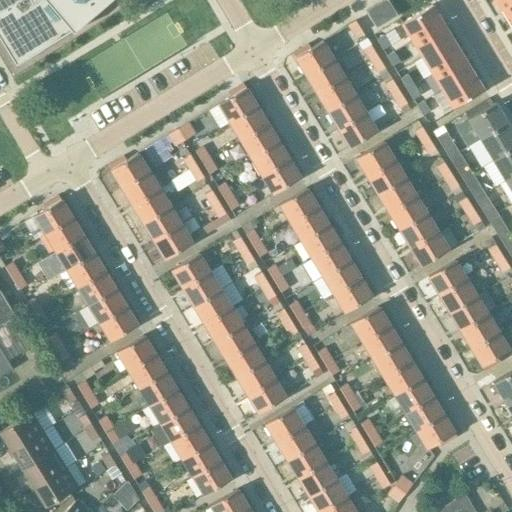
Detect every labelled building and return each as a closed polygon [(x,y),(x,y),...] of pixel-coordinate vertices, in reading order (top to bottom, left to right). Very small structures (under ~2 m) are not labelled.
[(0,0),(0,38),(15,64),(71,30),(73,32),(109,0),(0,0)] [(375,27),(396,14),(387,0),(382,0),(365,11),(375,27)] [(511,0),(493,0),(507,22),(511,19),(511,0)] [(432,5),(401,23),(412,41),(442,22),(432,5)] [(362,32),(355,20),(348,24),(355,36),(362,32)] [(442,22),(412,41),(422,57),(452,38),(442,22)] [(394,29),(383,35),(390,45),(400,39),(394,29)] [(383,35),(377,39),(383,50),(390,45),(383,35)] [(452,38),(422,57),(432,74),(462,55),(452,38)] [(305,74),(332,58),(321,41),(310,48),(307,44),(292,53),(305,74)] [(369,60),(376,55),(370,44),(362,49),(369,60)] [(393,51),(386,56),(393,66),(400,62),(393,51)] [(384,67),(376,55),(369,60),(377,72),(384,67)] [(462,55),(432,74),(442,90),(472,71),(462,55)] [(305,74),(316,92),(342,76),(332,58),(305,74)] [(472,71),(442,90),(452,107),(483,88),(472,71)] [(407,74),(400,78),(407,89),(414,85),(407,74)] [(326,109),(353,93),(342,76),(316,92),(326,109)] [(389,93),(397,89),(392,80),(384,85),(389,93)] [(414,85),(407,89),(413,99),(420,95),(414,85)] [(229,121),(256,105),(246,87),(216,103),(229,121)] [(406,103),(397,89),(389,93),(398,108),(406,103)] [(336,126),(363,110),(353,93),(326,109),(336,126)] [(489,98),(464,113),(467,118),(492,103),(489,98)] [(423,101),(416,105),(423,115),(430,111),(423,101)] [(466,119),(453,127),(465,147),(478,139),(506,122),(494,102),(492,103),(467,118),(466,119)] [(240,139),(266,123),(256,105),(229,121),(240,139)] [(375,130),(363,110),(336,126),(349,146),(375,130)] [(187,122),(180,127),(187,138),(194,134),(187,122)] [(490,159),(511,145),(511,131),(506,122),(478,139),(490,159)] [(277,141),(266,123),(240,139),(250,157),(277,141)] [(441,126),(432,131),(436,137),(445,132),(441,126)] [(420,142),(428,137),(421,127),(414,131),(420,142)] [(175,130),(167,134),(174,146),(182,141),(175,130)] [(448,157),(457,152),(445,132),(436,137),(448,157)] [(435,150),(428,137),(420,142),(428,154),(435,150)] [(261,175),(288,158),(277,141),(250,157),(261,175)] [(366,175),(393,158),(382,141),(355,157),(366,175)] [(511,173),(511,145),(490,159),(503,179),(511,173)] [(195,151),(201,162),(209,157),(202,146),(195,151)] [(468,172),(457,152),(448,157),(460,177),(468,172)] [(121,187),(148,171),(137,153),(125,160),(123,156),(108,165),(121,187)] [(189,170),(196,165),(189,154),(182,158),(189,170)] [(209,157),(201,162),(209,174),(216,169),(209,157)] [(299,177),(288,158),(261,175),(272,193),(299,177)] [(403,176),(393,158),(366,175),(376,192),(403,176)] [(441,177),(449,172),(443,162),(435,167),(441,177)] [(196,165),(189,170),(170,181),(176,191),(188,184),(186,181),(193,177),(196,181),(203,177),(196,165)] [(131,205),(158,188),(148,171),(121,187),(131,205)] [(457,186),(449,172),(441,177),(449,190),(457,186)] [(481,192),(468,172),(460,177),(472,198),(481,192)] [(511,194),(511,173),(503,179),(511,194)] [(414,193),(403,176),(376,192),(387,210),(414,193)] [(216,186),(223,198),(230,193),(224,182),(216,186)] [(142,222),(169,206),(158,188),(131,205),(142,222)] [(290,222),(316,206),(305,188),(279,204),(290,222)] [(210,205),(218,201),(211,190),(204,194),(210,205)] [(481,192),(472,198),(482,215),(491,209),(481,192)] [(230,193),(223,198),(230,210),(238,205),(230,193)] [(424,211),(414,193),(387,210),(397,227),(424,211)] [(44,233),(70,216),(57,195),(42,204),(45,209),(33,216),(44,233)] [(463,213),(470,208),(464,198),(457,202),(463,213)] [(225,213),(218,201),(210,205),(218,217),(225,213)] [(142,222),(153,240),(180,224),(169,206),(142,222)] [(316,206),(290,222),(300,239),(327,223),(316,206)] [(478,221),(470,208),(463,213),(471,226),(478,221)] [(496,238),(505,233),(491,209),(482,215),(496,238)] [(436,229),(424,211),(397,227),(409,246),(436,229)] [(81,235),(70,216),(44,233),(55,251),(81,235)] [(252,220),(241,227),(244,233),(252,229),(256,227),(252,220)] [(327,223),(300,239),(311,258),(338,242),(327,223)] [(191,243),(180,224),(153,240),(164,259),(191,243)] [(244,233),(252,245),(259,240),(252,229),(244,233)] [(448,249),(436,229),(409,246),(421,265),(448,249)] [(9,231),(0,236),(2,240),(11,235),(9,231)] [(508,258),(511,256),(511,244),(505,233),(496,238),(508,258)] [(81,235),(55,251),(66,268),(92,252),(81,235)] [(239,253),(247,249),(239,236),(232,241),(239,253)] [(259,240),(252,245),(258,256),(266,252),(259,240)] [(311,258),(322,274),(348,258),(338,242),(311,258)] [(492,261),(499,257),(493,246),(485,250),(492,261)] [(253,260),(247,249),(239,253),(246,264),(253,260)] [(92,252),(66,268),(77,286),(103,270),(92,252)] [(182,288),(209,272),(198,254),(171,270),(182,288)] [(507,269),(499,257),(492,261),(499,273),(507,269)] [(359,276),(348,258),(322,274),(332,292),(359,276)] [(291,260),(276,269),(281,276),(296,267),(291,260)] [(438,294),(465,278),(454,260),(427,276),(438,294)] [(3,266),(11,278),(18,273),(11,262),(3,266)] [(266,269),(273,281),(281,276),(276,269),(273,264),(266,269)] [(87,304),(114,288),(103,270),(77,286),(87,304)] [(220,290),(209,272),(182,288),(193,306),(220,290)] [(261,289),(268,284),(261,272),(253,276),(261,289)] [(18,273),(11,278),(18,289),(25,285),(18,273)] [(281,276),(273,281),(280,292),(287,287),(281,276)] [(371,296),(359,276),(332,292),(344,312),(371,296)] [(476,296),(465,278),(438,294),(449,312),(476,296)] [(275,295),(268,284),(261,289),(267,299),(275,295)] [(98,322),(125,306),(114,288),(87,304),(98,322)] [(230,307),(220,290),(193,306),(203,324),(230,307)] [(0,375),(12,368),(0,348),(0,324),(14,316),(0,293),(0,375)] [(460,330),(487,314),(476,296),(449,312),(460,330)] [(25,302),(32,313),(40,309),(33,297),(25,302)] [(288,305),(294,315),(301,310),(295,300),(288,305)] [(136,324),(125,306),(98,322),(109,340),(136,324)] [(362,341),(388,325),(377,306),(350,322),(362,341)] [(230,307),(203,324),(214,341),(241,324),(230,307)] [(282,324),(290,320),(283,308),(275,313),(282,324)] [(40,309),(32,313),(39,325),(47,320),(40,309)] [(301,310),(294,315),(302,328),(309,324),(301,310)] [(460,330),(470,347),(497,331),(487,314),(460,330)] [(25,349),(34,344),(18,317),(9,323),(25,349)] [(297,331),(290,320),(282,324),(289,336),(297,331)] [(225,359),(252,343),(241,324),(214,341),(225,359)] [(372,358),(399,342),(388,325),(362,341),(372,358)] [(508,349),(497,331),(470,347),(484,370),(499,361),(496,356),(508,349)] [(47,337),(54,349),(61,344),(54,333),(47,337)] [(126,369),(153,353),(142,335),(116,351),(126,369)] [(383,376),(409,360),(399,342),(372,358),(383,376)] [(236,377),(263,360),(252,343),(225,359),(236,377)] [(302,357),(310,353),(304,343),(297,348),(302,357)] [(61,344),(54,349),(61,360),(68,356),(61,344)] [(316,352),(323,364),(331,359),(323,347),(316,352)] [(164,371),(153,353),(126,369),(138,388),(164,371)] [(318,367),(310,353),(302,357),(311,371),(318,367)] [(331,359),(323,364),(330,375),(338,370),(331,359)] [(236,377),(245,392),(272,375),(263,360),(236,377)] [(421,378),(409,360),(383,376),(394,394),(421,378)] [(503,404),(511,398),(511,370),(491,383),(503,404)] [(148,405),(175,389),(164,371),(138,388),(148,405)] [(85,380),(81,373),(72,378),(77,385),(85,380)] [(285,396),(272,375),(245,392),(258,413),(285,396)] [(421,378),(394,394),(405,412),(431,396),(421,378)] [(85,380),(77,385),(84,396),(91,391),(85,380)] [(35,401),(48,393),(42,382),(28,390),(35,401)] [(329,383),(321,388),(325,395),(333,391),(334,391),(329,383)] [(338,388),(345,399),(352,395),(345,383),(338,388)] [(68,403),(74,399),(67,388),(61,391),(68,403)] [(159,424),(186,407),(175,389),(148,405),(159,424)] [(91,391),(84,396),(91,408),(98,403),(91,391)] [(333,407),(340,403),(333,391),(325,395),(333,407)] [(352,395),(345,399),(352,411),(359,406),(352,395)] [(431,396),(405,412),(416,430),(442,414),(431,396)] [(511,418),(511,398),(503,404),(511,418)] [(347,414),(340,403),(333,407),(340,419),(347,414)] [(170,441),(196,425),(186,407),(159,424),(170,441)] [(275,442),(303,426),(292,407),(264,424),(275,442)] [(0,432),(11,451),(42,431),(30,412),(0,430),(0,432)] [(456,437),(442,414),(416,430),(427,448),(439,441),(442,446),(456,437)] [(85,430),(91,426),(84,415),(77,419),(85,430)] [(97,420),(104,432),(111,427),(105,416),(97,420)] [(360,423),(367,435),(374,430),(367,419),(360,423)] [(181,459),(207,443),(196,425),(170,441),(181,459)] [(98,437),(91,426),(85,430),(91,441),(98,437)] [(275,442),(286,460),(313,443),(303,426),(275,442)] [(111,427),(104,432),(111,443),(119,439),(111,427)] [(354,443),(362,438),(355,427),(347,431),(354,443)] [(374,430),(367,435),(374,446),(381,442),(374,430)] [(54,450),(42,431),(11,451),(23,470),(54,450)] [(369,450),(362,438),(354,443),(361,454),(369,450)] [(54,450),(23,470),(34,488),(65,468),(73,463),(76,461),(65,443),(54,450)] [(191,476),(218,460),(207,443),(181,459),(191,476)] [(313,443),(286,460),(297,478),(324,461),(313,443)] [(119,456),(126,467),(133,463),(126,451),(119,456)] [(108,469),(115,465),(108,453),(101,457),(104,462),(108,469)] [(229,479),(218,460),(191,476),(203,495),(229,479)] [(308,497),(336,480),(324,461),(297,478),(308,497)] [(378,481),(385,476),(376,462),(369,466),(378,481)] [(65,468),(34,488),(45,506),(85,482),(73,463),(65,468)] [(133,463),(126,467),(133,479),(140,474),(133,463)] [(336,480),(308,497),(317,511),(326,511),(347,499),(341,489),(349,484),(343,476),(336,480)] [(390,484),(385,476),(378,481),(382,488),(390,484)] [(402,476),(396,483),(406,491),(412,484),(402,476)] [(141,491),(148,503),(156,498),(149,487),(141,491)] [(392,488),(387,495),(398,503),(403,496),(392,488)] [(209,506),(200,511),(201,511),(239,511),(247,508),(235,490),(209,506)] [(473,511),(462,493),(454,498),(460,508),(461,511),(473,511)] [(156,498),(148,503),(153,511),(159,511),(163,510),(156,498)] [(454,498),(433,511),(434,511),(453,511),(460,508),(454,498)] [(355,511),(347,499),(326,511),(355,511)] [(86,511),(75,501),(63,511),(86,511)]
